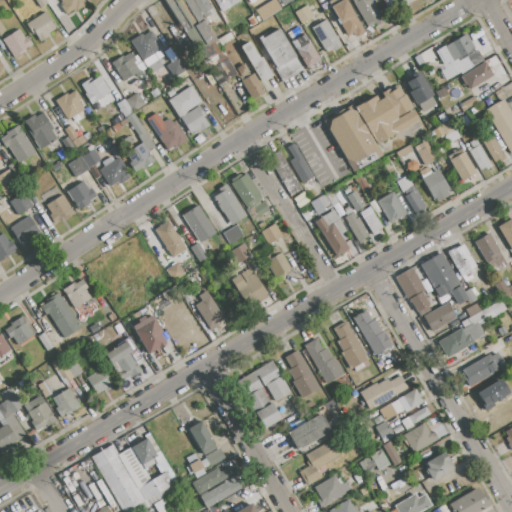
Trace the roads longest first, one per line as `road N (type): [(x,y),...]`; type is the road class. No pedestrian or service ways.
road 1 (residential): [(0,491),(511,188)]
road 2 (residential): [(0,294),(477,0)]
road 3 (residential): [(373,270),(511,505)]
road 4 (residential): [(336,293),(242,140)]
road 5 (residential): [(0,101),(87,45),(132,0)]
road 6 (residential): [(205,371),(289,511)]
